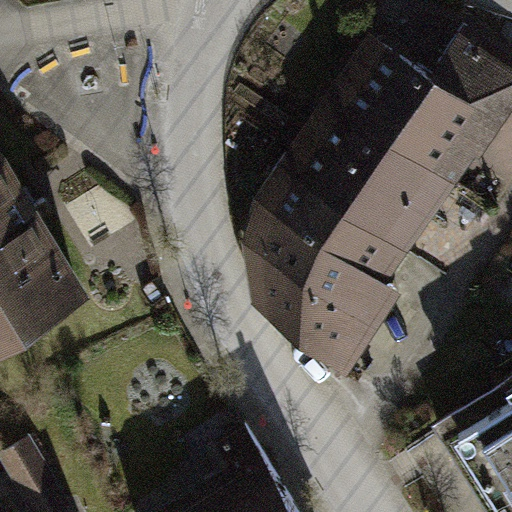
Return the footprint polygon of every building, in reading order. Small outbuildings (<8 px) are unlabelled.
[(370,22),(256,182),(242,230),(253,288),(345,364),(396,293),(404,280),(390,271),(396,262),(444,192),(462,166),(477,144),(481,146),(511,101),(511,53),(464,24),(437,63),(370,22)] [(0,123),(0,337),(96,278),(0,123)] [(511,511),(511,376),(438,423),(494,511),(511,511)] [(230,453),(134,511),(309,511),(244,409),(214,428),(230,453)] [(86,465),(66,469),(59,432),(12,441),(26,511),(42,511),(94,502),(86,465)]
